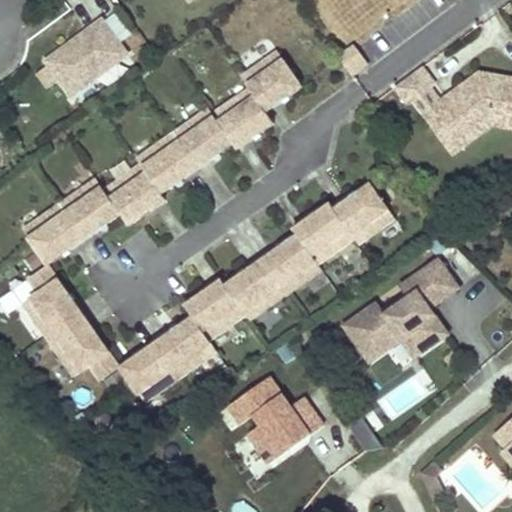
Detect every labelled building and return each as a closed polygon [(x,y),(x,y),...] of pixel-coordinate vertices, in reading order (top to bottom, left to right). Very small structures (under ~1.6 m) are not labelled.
[(80,34),(81,17),(61,16),(60,32),(80,34)] [(105,18),(46,62),(50,67),(59,80),(74,101),(135,59),(105,18)] [(352,45),(336,58),(353,78),(368,65),(352,45)] [(263,110),(300,85),(275,50),(239,76),(247,87),(211,113),(207,107),(171,133),(135,158),(139,164),(103,190),(95,179),(59,204),(23,229),(36,249),(47,264),(119,213),(127,224),(163,198),(159,193),(231,142),(235,148),(272,122),(263,110)] [(425,65),(398,85),(409,101),(414,98),(432,85),(436,81),(425,65)] [(59,80),(50,67),(39,74),(49,88),(59,80)] [(511,124),(511,74),(480,69),(442,98),(424,111),(437,130),(449,121),(462,138),(474,129),(478,133),(494,122),(511,124)] [(414,98),(424,111),(442,98),(432,85),(414,98)] [(449,121),(437,130),(453,152),(478,133),(474,129),(462,138),(449,121)] [(144,400),(216,349),(208,338),(244,312),(248,318),(286,291),(321,267),(317,261),(353,235),(357,241),(394,215),(369,180),(333,206),(329,200),(292,226),(296,232),(224,283),(220,278),(183,303),(191,315),(120,366),(129,380),(144,400)] [(464,283),(441,252),(400,281),(409,292),(392,304),(383,293),(345,320),(371,357),(412,328),(422,331),(432,343),(452,329),(434,304),(464,283)] [(120,366),(47,264),(29,277),(39,292),(23,303),(51,342),(75,375),(90,364),(101,379),(120,366)] [(269,377),(226,406),(238,425),(252,415),(259,426),(247,434),(268,464),(287,451),(284,447),(293,441),(296,445),(322,427),(303,399),(290,407),(269,377)] [(511,416),(494,433),(503,443),(497,448),(511,464),(511,416)] [(379,442),(362,418),(352,424),(369,449),(379,442)] [(434,463),(419,475),(430,497),(441,491),(434,477),(441,471),(434,463)]
